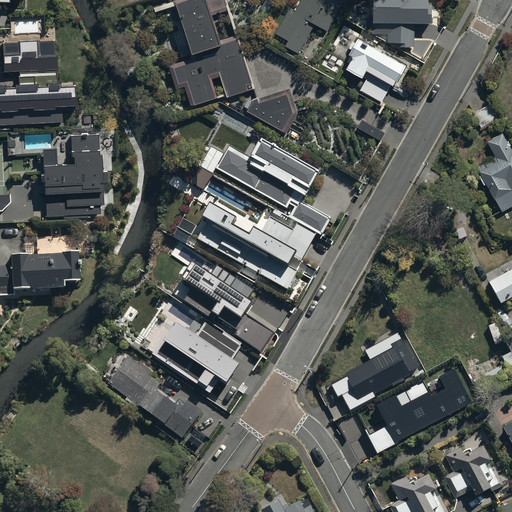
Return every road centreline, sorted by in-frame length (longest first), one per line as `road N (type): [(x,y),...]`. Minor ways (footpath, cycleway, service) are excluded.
road 1 (residential): [(272,401),(497,0)]
road 2 (residential): [(272,401),(320,443),(356,511)]
road 3 (residential): [(189,511),(272,401)]
